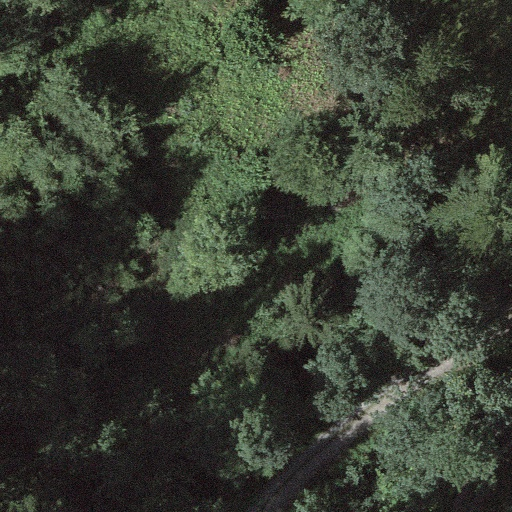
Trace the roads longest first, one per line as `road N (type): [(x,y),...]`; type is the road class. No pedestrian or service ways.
road 1 (track): [(260,511),(282,480),(446,347),(511,314)]
road 2 (track): [(511,403),(483,430),(438,511)]
